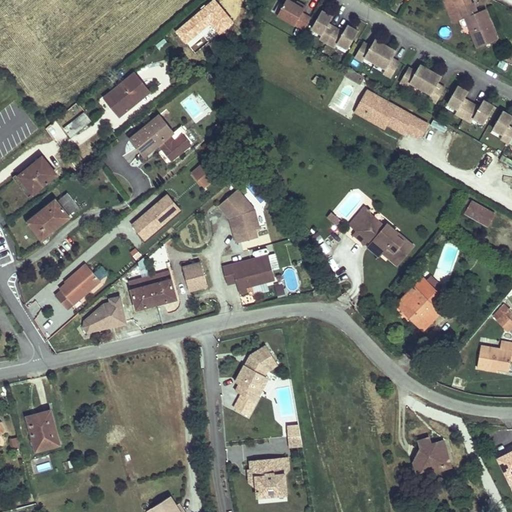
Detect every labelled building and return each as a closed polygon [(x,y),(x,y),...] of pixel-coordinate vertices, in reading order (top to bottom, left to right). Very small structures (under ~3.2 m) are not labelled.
[(290,0),(286,0),(284,4),(278,15),(304,30),(311,18),(302,13),(306,6),(301,3),(298,5),(296,3),(290,0)] [(498,39),(492,26),(490,27),(483,10),(478,12),(474,2),(472,3),(470,0),(443,0),(453,23),(466,18),(478,48),(498,39)] [(490,27),(492,26),(485,9),(483,10),(490,27)] [(333,16),(322,10),(312,28),(322,34),(320,39),(327,43),(335,27),(329,24),(333,16)] [(358,31),(348,25),(344,32),(335,27),(327,43),(335,47),(338,43),(348,49),(358,31)] [(442,27),(440,36),(448,38),(450,29),(442,27)] [(385,45),(375,39),(371,46),(364,42),(355,57),(363,61),(365,57),(375,63),(385,45)] [(397,51),(385,45),(375,63),(386,69),(384,73),(391,78),(400,62),(393,58),(397,51)] [(506,62),(501,60),(498,66),(503,69),(506,62)] [(410,82),(421,88),(431,70),(420,64),(416,71),(409,67),(400,83),(407,87),(410,82)] [(364,77),(349,68),(345,75),(360,84),(364,77)] [(442,76),(431,70),(421,88),(432,94),(429,99),(436,103),(445,88),(438,84),(442,76)] [(105,97),(113,107),(117,103),(125,112),(150,92),(135,73),(105,97)] [(469,91),(467,90),(458,85),(448,103),(458,109),(456,114),(464,118),(472,103),(465,99),(469,91)] [(420,138),(428,124),(367,90),(364,97),(367,109),(365,112),(387,124),(403,133),(405,130),(420,138)] [(367,109),(364,97),(355,112),(385,128),(387,124),(365,112),(367,109)] [(494,106),(484,100),(480,107),(472,103),(464,118),(471,122),(474,118),(484,124),(494,106)] [(113,107),(120,116),(125,112),(117,103),(113,107)] [(511,120),(511,115),(503,111),(493,129),(503,135),(501,139),(509,144),(510,143),(511,138),(511,125),(510,124),(511,120)] [(92,121),(85,112),(64,129),(71,137),(92,121)] [(131,139),(142,153),(154,143),(157,146),(161,142),(166,148),(164,150),(172,160),(191,144),(183,135),(176,140),(171,135),(174,132),(160,115),(131,139)] [(434,120),(431,125),(445,132),(447,127),(434,120)] [(219,124),(213,129),(217,133),(223,128),(219,124)] [(225,143),(226,145),(233,153),(238,149),(230,139),(225,143)] [(142,153),(144,156),(157,146),(154,143),(142,153)] [(43,157),(19,176),(33,193),(46,183),(57,174),(43,157)] [(205,163),(193,173),(205,186),(216,176),(205,163)] [(52,178),(46,183),(49,187),(55,182),(52,178)] [(219,205),(230,218),(232,216),(235,220),(239,233),(235,235),(237,243),(257,238),(256,232),(255,230),(260,228),(255,210),(252,210),(241,198),(243,196),(237,189),(219,205)] [(29,221),(43,238),(70,217),(68,215),(78,207),(67,193),(57,201),(56,200),(29,221)] [(161,199),(174,214),(180,209),(167,195),(161,199)] [(243,196),(241,198),(252,210),(255,210),(243,196)] [(139,232),(145,239),(174,214),(161,199),(139,219),(146,226),(139,232)] [(495,214),(472,201),(466,213),(488,226),(495,214)] [(358,231),(371,215),(370,208),(366,208),(368,209),(364,214),(362,212),(351,225),(358,231)] [(332,213),(328,217),(336,223),(340,223),(341,221),(332,213)] [(400,262),(408,253),(413,246),(388,224),(385,227),(371,215),(358,231),(355,233),(366,243),(370,239),(373,242),(372,243),(383,252),(389,258),(392,255),(400,262)] [(232,216),(230,218),(235,235),(239,233),(235,220),(232,216)] [(146,226),(139,219),(133,224),(139,232),(146,226)] [(316,242),(322,238),(318,232),(312,236),(316,242)] [(355,233),(354,234),(365,244),(366,243),(355,233)] [(383,252),(372,243),(368,248),(379,257),(383,252)] [(133,260),(141,256),(136,248),(129,251),(133,260)] [(157,257),(166,261),(169,251),(161,248),(157,257)] [(481,258),(484,252),(478,249),(475,254),(481,258)] [(249,291),(247,286),(275,279),(273,270),(271,263),(278,261),(276,253),(223,267),(227,283),(236,281),(240,293),(249,291)] [(397,265),(400,262),(392,255),(389,258),(397,265)] [(271,263),(273,270),(280,268),(278,261),(271,263)] [(183,267),(189,290),(207,285),(201,262),(183,267)] [(87,264),(65,282),(66,283),(60,289),(62,291),(65,294),(59,299),(67,309),(101,281),(87,264)] [(157,304),(177,298),(169,271),(149,276),(157,304)] [(137,309),(157,304),(149,276),(130,282),(137,309)] [(427,281),(437,291),(442,286),(431,276),(427,281)] [(423,330),(440,312),(432,304),(441,295),(437,291),(427,281),(423,278),(396,306),(404,313),(405,312),(423,330)] [(285,294),(283,285),(275,287),(278,296),(285,294)] [(56,296),(59,299),(65,294),(62,291),(56,296)] [(126,323),(126,322),(120,297),(111,299),(111,303),(105,304),(85,321),(84,327),(88,331),(96,330),(99,326),(99,325),(100,329),(126,323)] [(34,317),(42,311),(37,303),(29,309),(34,317)] [(498,320),(504,314),(499,308),(493,315),(498,320)] [(511,326),(511,321),(504,314),(498,320),(508,330),(511,326)] [(477,368),(493,370),(494,365),(498,366),(498,368),(509,370),(511,360),(511,353),(511,342),(502,341),(500,349),(481,345),(477,368)] [(256,402),(260,394),(253,390),(257,383),(260,384),(265,375),(268,370),(278,364),(267,345),(250,355),(249,357),(251,360),(248,366),(245,364),(236,382),(240,384),(236,391),(256,402)] [(269,377),(265,375),(260,384),(257,383),(253,390),(260,394),(269,377)] [(292,386),(277,389),(284,426),(299,423),(292,386)] [(37,450),(60,444),(51,411),(36,415),(37,419),(29,421),(37,450)] [(288,436),(301,435),(299,425),(287,426),(288,436)] [(289,446),(303,445),(301,435),(288,436),(289,446)] [(11,439),(14,449),(20,448),(18,437),(11,439)] [(435,471),(445,469),(443,462),(449,460),(444,441),(431,444),(429,437),(419,441),(421,448),(414,461),(417,472),(434,467),(435,471)] [(511,484),(511,449),(511,448),(506,451),(508,454),(503,456),(499,458),(511,484)] [(250,462),(251,471),(255,470),(256,476),(254,477),(250,482),(257,488),(258,497),(277,495),(276,491),(286,490),(285,474),(289,470),(288,458),(250,462)] [(445,469),(451,467),(449,460),(443,462),(445,469)] [(184,511),(183,511),(180,511),(176,505),(171,496),(153,507),(156,511),(184,511)] [(176,505),(180,511),(183,511),(184,511),(179,503),(176,505)]
